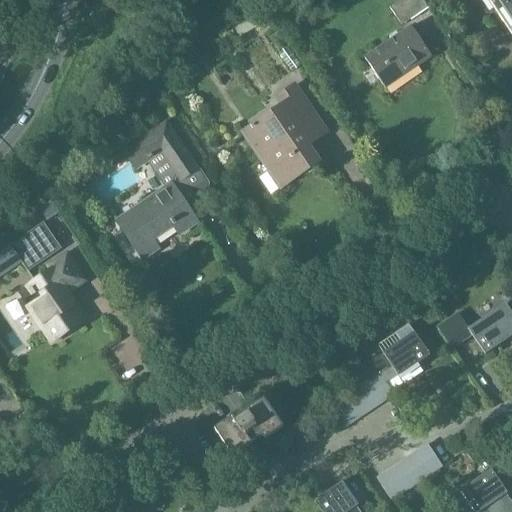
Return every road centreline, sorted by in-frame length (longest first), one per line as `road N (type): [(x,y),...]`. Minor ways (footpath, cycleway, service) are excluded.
road 1 (residential): [(186,411),(497,198)]
road 2 (residential): [(245,511),(350,446),(399,446),(511,412)]
road 3 (residential): [(31,511),(186,411)]
road 4 (tertiary): [(0,141),(41,75),(64,0)]
